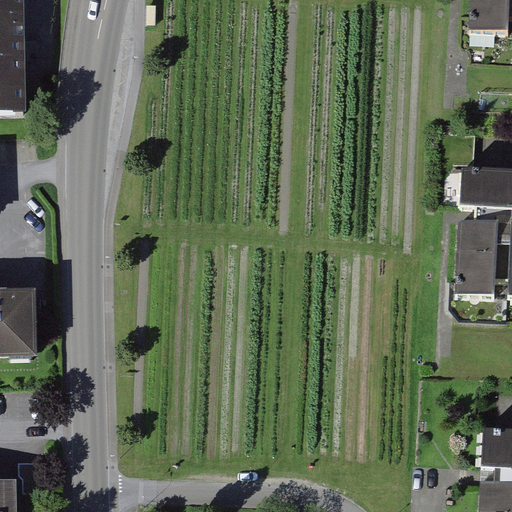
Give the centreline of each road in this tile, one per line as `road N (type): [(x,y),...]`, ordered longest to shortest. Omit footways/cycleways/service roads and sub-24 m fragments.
road 1 (primary): [(93,430),(86,169),(107,0)]
road 2 (residential): [(97,491),(298,496),(346,511)]
